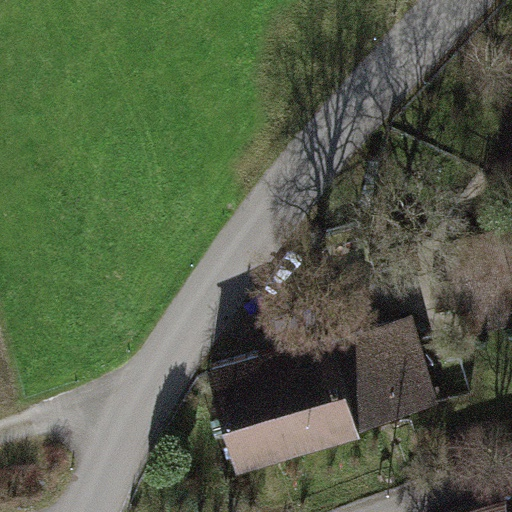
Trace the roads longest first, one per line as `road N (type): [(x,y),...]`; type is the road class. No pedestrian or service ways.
road 1 (unclassified): [(90,511),(153,383),(253,244),(403,58),(463,0)]
road 2 (track): [(0,437),(153,383)]
